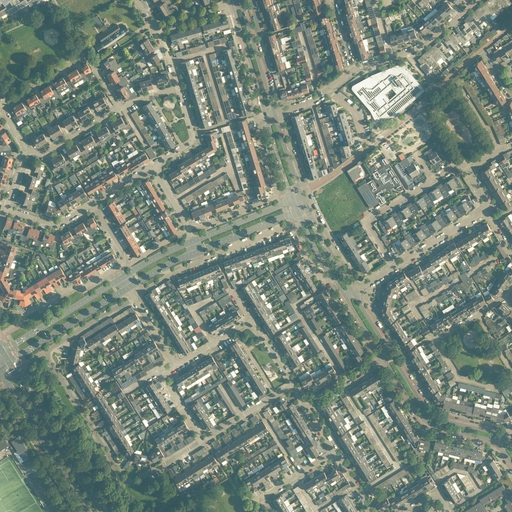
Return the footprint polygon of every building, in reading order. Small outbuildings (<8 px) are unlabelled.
[(13,0),(0,0),(3,3),(4,5),(10,2),(13,7),(7,10),(9,12),(10,14),(10,15),(19,9),(13,0)] [(0,0),(0,17),(6,13),(8,12),(9,12),(7,10),(6,8),(6,7),(0,10),(0,4),(3,3),(0,0)] [(13,0),(19,9),(28,4),(28,3),(27,1),(26,0),(23,0),(20,2),(18,0),(13,0)] [(160,9),(161,11),(168,7),(167,4),(170,2),(169,0),(161,0),(163,3),(157,7),(159,10),(160,9)] [(348,0),(341,2),(342,8),(356,4),(355,0),(348,0)] [(447,0),(445,0),(441,4),(442,6),(449,14),(454,10),(447,2),(448,1),(447,0)] [(492,0),(494,3),(492,4),(500,14),(502,12),(499,8),(502,6),(496,0),(492,0)] [(311,4),(312,10),(322,6),(321,1),(311,4)] [(485,2),(483,4),(495,18),(500,14),(492,4),(490,6),(486,2),(485,2)] [(76,3),(68,8),(70,12),(78,7),(76,3)] [(274,5),(263,8),(265,13),(275,10),(279,9),(277,4),(274,5)] [(356,4),(342,8),(344,14),(354,11),(357,10),(357,8),(356,4)] [(481,5),(481,6),(485,11),(482,13),(490,22),(493,20),(495,18),(483,4),(481,5)] [(161,11),(164,16),(170,12),(171,14),(177,12),(176,8),(172,9),(170,5),(168,7),(161,11)] [(322,6),(312,10),(314,15),(324,12),(322,6)] [(442,6),(438,10),(444,18),(449,14),(442,6)] [(78,7),(70,12),(73,17),(81,12),(78,7)] [(265,13),(267,19),(281,15),(279,9),(265,13)] [(438,10),(433,14),(439,22),(444,18),(438,10)] [(475,11),(474,12),(483,23),(483,22),(484,24),(485,26),(488,24),(490,22),(482,13),(480,15),(476,10),(475,11)] [(344,14),(346,20),(356,17),(354,11),(344,14)] [(81,12),(73,17),(76,21),(84,16),(81,12)] [(472,14),(471,14),(475,19),(473,21),(480,30),(482,32),(484,30),(482,28),(483,28),(482,26),(484,24),(483,22),(483,23),(474,12),(472,14)] [(433,14),(428,18),(434,26),(439,22),(433,14)] [(96,15),(91,19),(96,28),(102,24),(96,15)] [(267,19),(269,25),(279,22),(282,21),(281,15),(267,19)] [(317,18),(314,19),(316,26),(322,24),(329,22),(329,21),(328,16),(318,19),(318,18),(317,18)] [(346,20),(348,25),(358,22),(356,17),(346,20)] [(223,19),(220,20),(223,31),(230,29),(229,26),(228,26),(225,18),(222,18),(223,19)] [(423,18),(421,19),(430,30),(434,26),(428,18),(425,21),(423,18)] [(466,19),(464,20),(465,22),(473,31),(476,34),(477,36),(481,33),(479,31),(480,30),(473,21),(470,23),(468,20),(466,18),(466,19)] [(425,34),(430,30),(421,19),(420,19),(414,24),(415,25),(420,35),(423,33),(425,34)] [(217,20),(214,21),(216,30),(219,29),(220,32),(223,31),(220,20),(217,21),(217,20)] [(211,23),(208,24),(211,34),(214,34),(213,31),(216,30),(214,21),(211,22),(211,23)] [(329,22),(322,24),(323,29),(333,26),(332,21),(329,21),(329,22)] [(279,22),(269,25),(270,31),(280,28),(279,22)] [(348,25),(349,31),(359,28),(358,22),(348,25)] [(462,32),(468,40),(473,36),(471,33),(473,31),(465,22),(463,24),(465,27),(463,29),(467,33),(464,35),(462,32)] [(205,24),(202,25),(203,29),(204,32),(203,33),(204,38),(209,37),(209,35),(211,34),(208,24),(205,24)] [(117,25),(108,30),(112,36),(113,35),(117,41),(130,32),(126,25),(120,29),(118,26),(117,25)] [(196,27),(194,28),(197,39),(200,38),(199,35),(202,34),(199,25),(196,26),(196,27)] [(407,27),(407,28),(408,31),(411,40),(417,38),(417,37),(420,35),(415,25),(407,27)] [(323,29),(325,34),(335,31),(333,26),(323,29)] [(359,28),(349,31),(351,37),(361,34),(364,33),(362,27),(359,28)] [(191,28),(188,29),(191,41),(191,40),(190,38),(193,37),(194,40),(197,39),(194,28),(191,29),(191,28)] [(185,30),(182,31),(184,39),(187,39),(188,41),(191,41),(188,29),(187,29),(188,30),(185,30)] [(112,36),(108,30),(99,37),(102,41),(95,45),(100,52),(117,41),(113,35),(112,36)] [(179,32),(176,33),(179,44),(182,43),(181,40),(184,39),(182,31),(179,32)] [(325,34),(322,35),(324,40),(326,39),(336,36),(335,31),(325,34)] [(408,31),(402,32),(405,42),(411,40),(408,31)] [(402,32),(396,34),(399,44),(405,42),(402,32)] [(454,32),(451,34),(458,43),(461,41),(463,44),(468,40),(462,32),(459,34),(458,33),(456,35),(454,32)] [(173,33),(170,34),(172,43),(171,43),(172,45),(173,46),(176,45),(179,44),(176,33),(173,34),(173,33)] [(277,33),(267,36),(268,42),(278,39),(277,33)] [(351,37),(353,43),(363,40),(361,34),(351,37)] [(399,44),(396,34),(390,36),(393,46),(399,44)] [(451,39),(448,41),(456,50),(459,48),(456,45),(458,43),(451,34),(449,36),(451,39)] [(326,39),(328,45),(338,42),(336,36),(326,39)] [(141,45),(143,48),(150,44),(147,38),(142,41),(141,39),(136,42),(138,47),(141,45)] [(268,42),(266,43),(268,48),(281,44),(282,44),(281,38),(278,39),(268,42)] [(442,38),(440,41),(449,51),(451,49),(454,52),(456,50),(448,41),(446,43),(442,38)] [(353,43),(354,49),(367,45),(368,44),(366,39),(363,40),(353,43)] [(438,42),(437,43),(441,47),(439,49),(447,58),(449,56),(452,54),(451,54),(449,51),(440,41),(438,42)] [(505,46),(503,48),(509,57),(508,55),(511,52),(511,50),(507,43),(504,45),(505,46)] [(143,48),(140,50),(142,53),(145,57),(150,54),(149,52),(153,49),(150,44),(143,48)] [(268,48),(269,54),(280,51),(283,50),(281,44),(268,48)] [(367,45),(354,49),(356,54),(358,53),(369,50),(368,50),(369,50),(367,45)] [(329,49),(331,55),(341,52),(339,46),(329,49)] [(433,46),(430,49),(439,59),(441,57),(444,60),(447,58),(439,49),(437,51),(433,46)] [(221,54),(222,57),(232,54),(232,51),(231,48),(223,50),(224,54),(221,54)] [(497,49),(504,60),(509,57),(503,48),(498,51),(497,49)] [(428,50),(425,52),(437,66),(440,64),(437,61),(439,59),(430,49),(428,50)] [(504,60),(497,49),(494,51),(495,53),(493,54),(497,62),(502,59),(503,60),(504,60)] [(370,54),(369,50),(358,53),(360,59),(373,56),(372,53),(370,54)] [(269,54),(271,60),(281,57),(280,51),(269,54)] [(422,56),(421,57),(430,67),(432,65),(435,69),(437,66),(425,52),(422,55),(422,56)] [(145,57),(141,59),(144,64),(147,62),(148,61),(150,60),(152,63),(155,61),(160,59),(156,53),(152,56),(150,54),(145,57)] [(222,60),(221,60),(222,63),(226,62),(235,60),(234,57),(233,57),(232,54),(222,57),(222,59),(222,60)] [(281,57),(271,60),(273,65),(273,66),(275,65),(285,62),(287,61),(285,56),(281,57)] [(307,62),(305,56),(296,59),(298,64),(302,63),(307,62)] [(421,57),(417,59),(421,64),(420,66),(427,75),(429,73),(430,72),(429,71),(431,69),(430,67),(421,57)] [(110,65),(112,67),(118,64),(114,59),(109,62),(108,59),(100,64),(104,69),(110,65)] [(194,65),(193,63),(194,63),(193,59),(180,63),(181,66),(182,66),(183,69),(194,65)] [(224,66),(225,69),(236,66),(235,63),(236,63),(235,60),(226,62),(227,65),(224,66)] [(476,70),(484,65),(481,60),(477,63),(475,60),(469,66),(473,72),(476,70)] [(344,61),(334,65),(331,65),(333,71),(343,68),(341,62),(344,62),(344,61)] [(285,62),(275,65),(276,66),(277,71),(282,69),(287,68),(285,62)] [(85,73),(83,74),(84,76),(86,80),(92,77),(91,75),(94,73),(92,69),(91,70),(86,63),(81,66),(85,73)] [(107,75),(110,79),(117,75),(116,73),(119,71),(117,69),(120,68),(118,64),(112,67),(114,71),(107,75)] [(373,79),(372,79),(370,79),(354,86),(353,88),(353,89),(355,91),(363,100),(365,100),(366,100),(370,105),(370,108),(376,119),(379,121),(379,120),(387,118),(393,116),(395,114),(395,113),(411,99),(412,99),(414,99),(423,91),(423,88),(411,74),(408,73),(404,68),(404,66),(403,65),(400,64),(398,65),(383,71),(377,73),(376,76),(373,79)] [(183,72),(184,75),(193,72),(192,69),(195,68),(194,65),(183,69),(184,72),(183,72)] [(476,70),(473,72),(476,77),(479,75),(487,71),(487,70),(484,65),(476,70)] [(229,71),(230,74),(238,71),(238,68),(237,68),(236,66),(225,69),(226,72),(229,71)] [(76,69),(72,71),(78,82),(80,84),(86,80),(84,76),(83,74),(81,76),(76,69)] [(166,70),(160,72),(162,75),(162,76),(164,84),(170,83),(168,76),(167,74),(166,70)] [(71,81),(69,82),(73,88),(75,87),(74,84),(78,82),(72,71),(67,74),(71,81)] [(228,78),(229,81),(239,77),(239,75),(239,74),(238,71),(230,74),(231,77),(228,78)] [(479,75),(482,80),(490,76),(487,71),(479,75)] [(186,78),(187,80),(197,77),(197,74),(194,75),(193,72),(184,75),(185,78),(186,78)] [(155,74),(152,75),(154,81),(157,81),(159,86),(164,84),(162,75),(156,77),(155,74)] [(119,80),(121,83),(127,79),(125,76),(122,77),(121,75),(118,77),(117,75),(110,79),(111,82),(111,83),(112,83),(112,84),(119,80)] [(150,79),(145,80),(147,89),(153,88),(151,82),(154,81),(152,75),(150,76),(150,79)] [(458,75),(453,79),(455,83),(459,88),(461,86),(458,81),(461,80),(458,75)] [(482,80),(486,85),(493,81),(490,76),(482,80)] [(63,77),(58,80),(65,90),(69,88),(70,90),(73,88),(69,82),(67,84),(63,77)] [(187,84),(188,87),(196,84),(195,81),(198,80),(197,77),(187,80),(187,83),(187,84)] [(229,83),(232,83),(233,86),(242,83),(241,80),(240,80),(239,77),(229,81),(229,83)] [(138,79),(136,80),(136,82),(137,86),(140,86),(142,91),(147,89),(145,80),(144,78),(139,80),(138,79)] [(123,86),(116,90),(119,95),(126,90),(129,88),(128,86),(127,84),(129,83),(127,79),(121,83),(123,86)] [(58,89),(56,91),(59,97),(62,95),(60,93),(65,90),(58,80),(56,81),(55,82),(54,83),(58,89)] [(301,85),(303,93),(314,90),(311,81),(307,82),(306,81),(300,83),(301,85)] [(486,85),(489,91),(496,86),(493,81),(486,85)] [(468,82),(464,85),(465,87),(467,90),(473,86),(471,84),(470,84),(468,82)] [(188,89),(189,92),(198,90),(197,87),(200,86),(199,83),(196,84),(188,87),(189,89),(188,89)] [(234,88),(235,91),(244,89),(243,86),(242,86),(241,83),(242,83),(233,86),(230,86),(231,89),(234,88)] [(290,85),(291,88),(294,98),(299,97),(296,87),(295,83),(290,85)] [(49,85),(45,88),(49,96),(51,94),(53,97),(55,96),(56,98),(59,97),(56,91),(53,92),(49,85)] [(303,93),(301,85),(296,87),(299,97),(304,95),(303,93)] [(489,91),(492,96),(500,90),(499,91),(496,86),(489,91)] [(44,98),(42,99),(45,105),(48,103),(47,101),(51,98),(49,96),(45,88),(42,90),(42,89),(41,90),(40,91),(44,98)] [(126,90),(119,95),(120,97),(121,98),(122,99),(129,95),(131,98),(136,95),(134,91),(132,93),(129,88),(126,90)] [(279,89),(282,99),(288,98),(286,90),(285,88),(279,89)] [(294,98),(291,88),(286,90),(288,98),(289,100),(294,98)] [(191,95),(192,98),(203,95),(201,89),(198,90),(189,92),(190,96),(191,95)] [(233,95),(234,98),(245,95),(244,92),(245,92),(244,89),(235,91),(236,95),(233,95)] [(492,96),(495,101),(503,96),(500,90),(492,96)] [(102,97),(97,100),(102,108),(107,105),(104,100),(107,98),(103,93),(101,94),(102,97)] [(35,94),(31,96),(35,104),(37,107),(41,104),(43,107),(45,105),(42,99),(40,100),(35,94)] [(192,101),(193,104),(201,101),(201,98),(203,98),(203,95),(192,98),(193,101),(192,101)] [(236,104),(238,103),(247,100),(246,97),(246,98),(245,95),(234,98),(236,104)] [(30,106),(28,107),(32,113),(34,112),(33,109),(35,108),(33,105),(35,104),(31,96),(29,98),(28,98),(27,98),(28,98),(26,99),(30,106)] [(503,96),(495,101),(498,106),(507,101),(503,96)] [(327,105),(324,106),(326,111),(329,111),(337,108),(335,103),(333,104),(331,99),(329,97),(326,100),(327,105)] [(91,100),(88,102),(92,107),(94,106),(97,111),(102,108),(97,100),(92,103),(91,100)] [(236,107),(237,110),(248,107),(247,104),(248,104),(247,100),(238,103),(239,106),(236,107)] [(142,111),(144,113),(153,107),(152,105),(152,104),(151,101),(143,106),(145,109),(142,111)] [(194,107),(195,110),(206,106),(205,104),(202,105),(201,101),(193,104),(194,107)] [(22,102),(17,105),(22,112),(23,115),(24,115),(26,114),(28,113),(29,115),(32,113),(28,107),(26,109),(23,104),(22,102)] [(86,103),(81,106),(82,109),(87,117),(92,114),(89,109),(92,107),(88,102),(86,103)] [(14,107),(13,108),(17,114),(13,117),(15,120),(16,123),(21,120),(19,118),(21,116),(24,115),(23,115),(22,112),(17,105),(15,106),(14,107)] [(76,109),(73,111),(77,116),(79,115),(82,120),(87,117),(82,109),(81,106),(76,109)] [(195,113),(196,116),(205,113),(204,110),(207,109),(206,106),(195,110),(196,112),(195,113)] [(148,114),(149,117),(157,112),(155,109),(155,110),(153,107),(144,113),(145,116),(148,114)] [(248,107),(237,110),(238,113),(241,112),(242,115),(251,112),(250,109),(249,109),(248,107)] [(71,113),(66,115),(67,118),(72,126),(77,123),(74,118),(77,116),(73,111),(71,113)] [(148,121),(150,123),(160,118),(158,115),(159,115),(157,112),(149,117),(151,120),(148,121)] [(198,119),(199,121),(210,118),(208,112),(205,113),(196,116),(197,119),(198,119)] [(333,120),(346,117),(344,112),(338,113),(332,115),(334,120),(333,120)] [(121,117),(116,120),(120,128),(122,130),(125,128),(126,130),(131,127),(129,125),(126,120),(124,122),(121,117)] [(335,126),(336,125),(347,122),(346,117),(333,120),(335,126)] [(61,119),(59,120),(62,125),(64,124),(67,129),(72,126),(67,118),(62,121),(61,119)] [(154,125),(156,127),(164,122),(162,120),(161,120),(160,118),(150,123),(152,126),(154,125)] [(210,118),(199,121),(200,124),(199,124),(200,128),(209,125),(208,122),(210,121),(210,118)] [(236,126),(237,128),(247,125),(247,122),(246,119),(237,122),(238,125),(236,126)] [(293,122),(295,127),(303,125),(306,124),(304,119),(301,120),(293,122)] [(57,124),(52,127),(57,135),(62,132),(59,127),(62,125),(59,120),(56,122),(57,124)] [(114,128),(111,129),(114,134),(119,132),(117,129),(120,128),(116,120),(111,123),(114,128)] [(155,131),(156,134),(166,128),(164,126),(165,125),(164,122),(156,127),(157,130),(155,131)] [(336,125),(338,130),(349,127),(347,122),(336,125)] [(303,125),(295,127),(296,132),(304,130),(304,127),(306,126),(306,124),(303,125)] [(240,130),(241,133),(250,131),(249,128),(248,128),(247,125),(237,128),(237,131),(240,130)] [(106,126),(101,129),(108,140),(111,138),(110,137),(112,136),(114,139),(116,138),(114,134),(111,129),(109,131),(106,126)] [(46,128),(44,129),(47,134),(49,133),(52,138),(57,135),(52,127),(48,130),(46,128)] [(160,135),(162,138),(169,133),(170,133),(168,130),(167,131),(166,128),(156,134),(158,136),(160,135)] [(42,133),(38,136),(42,144),(47,141),(44,136),(47,134),(44,129),(41,131),(42,133)] [(101,129),(96,132),(99,137),(96,138),(100,144),(104,141),(104,142),(105,142),(108,140),(101,129)] [(210,130),(205,132),(206,134),(207,137),(206,137),(207,140),(214,138),(215,138),(215,135),(217,134),(217,131),(211,133),(210,130)] [(239,137),(240,140),(251,137),(250,134),(251,134),(250,131),(241,133),(242,136),(239,137)] [(342,135),(339,136),(341,141),(344,140),(352,137),(350,132),(342,135)] [(160,142),(162,145),(171,139),(170,136),(171,136),(169,133),(162,138),(161,138),(163,141),(160,142)] [(306,135),(298,137),(299,143),(308,140),(311,139),(310,134),(306,135)] [(91,135),(86,138),(91,146),(94,144),(95,146),(100,144),(96,138),(94,140),(91,135)] [(0,146),(0,150),(9,150),(6,144),(11,141),(10,139),(10,138),(9,138),(8,136),(0,141),(0,146),(0,147),(0,146)] [(42,144),(38,136),(33,139),(31,137),(29,138),(32,144),(34,142),(37,147),(42,144)] [(251,137),(240,140),(241,143),(242,146),(245,145),(253,142),(253,139),(252,140),(251,137)] [(341,141),(342,146),(348,144),(354,143),(353,142),(354,141),(354,139),(353,139),(352,137),(344,140),(341,141)] [(84,146),(81,147),(85,153),(89,150),(88,148),(91,146),(86,138),(81,141),(84,146)] [(208,143),(209,146),(217,149),(214,138),(207,140),(207,143),(208,143)] [(171,139),(162,145),(163,147),(166,146),(168,149),(175,144),(174,141),(173,141),(171,139)] [(243,149),(243,152),(254,148),(254,146),(254,145),(253,142),(245,145),(245,148),(243,149)] [(76,144),(71,147),(76,155),(77,157),(80,155),(82,154),(84,158),(87,156),(85,153),(81,147),(79,149),(76,144)] [(301,148),(303,153),(311,151),(310,148),(311,147),(311,145),(309,145),(301,148)] [(427,154),(430,159),(438,154),(435,150),(438,148),(436,145),(428,150),(430,153),(427,154)] [(206,147),(203,149),(208,157),(207,155),(217,149),(209,146),(206,148),(206,147)] [(69,155),(66,156),(70,162),(74,159),(73,157),(76,155),(71,147),(66,150),(69,155)] [(247,154),(248,157),(257,154),(256,151),(255,151),(254,148),(243,152),(244,155),(247,154)] [(201,151),(199,153),(204,162),(207,161),(205,158),(208,157),(203,149),(201,150),(201,151)] [(349,149),(341,152),(340,152),(341,155),(342,155),(343,157),(342,157),(342,158),(343,162),(348,158),(348,156),(351,155),(349,149)] [(0,154),(1,155),(0,158),(0,159),(11,163),(13,158),(7,156),(9,150),(0,150),(0,154)] [(303,153),(304,158),(312,156),(315,155),(313,150),(311,151),(303,153)] [(138,152),(134,155),(135,157),(139,165),(144,162),(139,154),(138,152)] [(144,152),(139,154),(144,162),(149,159),(144,152)] [(61,153),(56,156),(63,167),(66,165),(65,164),(70,162),(66,156),(64,158),(61,153)] [(196,153),(193,155),(198,163),(200,161),(202,164),(204,162),(199,153),(196,154),(196,153)] [(246,161),(247,163),(258,160),(257,157),(258,157),(257,154),(248,157),(249,160),(246,161)] [(438,154),(430,159),(434,164),(436,163),(438,165),(445,161),(443,157),(441,159),(438,154)] [(134,155),(129,158),(130,160),(135,168),(139,165),(135,157),(134,155)] [(191,158),(188,159),(194,169),(197,167),(195,165),(198,163),(193,155),(190,157),(191,158)] [(56,156),(51,159),(54,164),(51,165),(55,171),(57,169),(58,171),(63,167),(56,156)] [(373,179),(367,183),(379,202),(380,205),(381,206),(382,206),(381,205),(386,201),(382,194),(395,186),(397,189),(401,186),(403,189),(405,188),(385,157),(380,160),(384,168),(379,171),(375,165),(371,167),(369,164),(367,165),(369,168),(380,185),(377,187),(373,179)] [(407,157),(399,162),(402,166),(404,169),(407,174),(417,168),(416,166),(414,163),(411,164),(409,161),(407,157)] [(500,157),(497,159),(501,165),(503,168),(506,166),(504,163),(500,157)] [(0,167),(1,168),(2,166),(9,168),(10,167),(11,166),(10,166),(11,163),(0,159),(0,167)] [(185,160),(183,161),(187,169),(190,168),(192,170),(194,169),(188,159),(186,160),(185,160)] [(491,170),(492,169),(496,167),(494,164),(497,162),(495,159),(491,162),(491,163),(484,167),(485,170),(483,171),(481,173),(482,174),(489,185),(499,179),(497,176),(496,177),(491,170)] [(130,160),(126,163),(129,169),(130,171),(135,168),(130,160)] [(251,165),(252,168),(260,166),(260,163),(259,163),(258,160),(247,163),(248,166),(251,165)] [(359,163),(347,170),(355,184),(357,183),(355,180),(361,176),(358,173),(362,171),(358,165),(360,164),(361,164),(361,163),(363,162),(361,160),(357,162),(358,162),(359,163)] [(125,161),(120,164),(125,172),(129,169),(126,163),(125,161)] [(178,165),(179,168),(184,175),(186,173),(185,171),(187,169),(183,161),(180,163),(180,164),(178,165)] [(125,172),(120,164),(119,162),(114,165),(120,175),(125,172)] [(35,170),(35,173),(41,175),(42,170),(40,169),(41,166),(32,163),(30,169),(35,170)] [(250,172),(251,175),(261,172),(261,169),(260,166),(252,168),(252,171),(250,172)] [(307,168),(309,174),(317,171),(316,169),(318,168),(317,166),(315,166),(307,168)] [(506,166),(503,168),(506,173),(509,178),(511,176),(511,175),(509,171),(506,166)] [(176,169),(174,170),(178,178),(181,177),(183,179),(185,178),(184,175),(179,168),(177,169),(176,169)] [(407,174),(406,175),(408,179),(410,178),(412,182),(419,177),(417,174),(420,173),(418,170),(417,168),(407,174)] [(106,169),(101,172),(107,182),(112,179),(107,172),(106,169)] [(112,169),(107,172),(112,179),(117,176),(112,169)] [(100,170),(96,173),(97,175),(103,185),(107,182),(101,172),(100,170)] [(178,178),(174,170),(171,172),(171,173),(169,174),(175,184),(177,182),(176,180),(178,178)] [(317,171),(309,174),(310,179),(318,177),(319,177),(323,175),(321,170),(317,171)] [(254,177),(255,180),(264,177),(263,174),(262,175),(261,172),(251,175),(251,178),(254,177)] [(28,174),(26,179),(35,182),(36,179),(39,180),(41,175),(35,173),(34,176),(28,174)] [(91,176),(94,180),(98,188),(103,185),(97,175),(96,173),(91,176)] [(74,174),(69,177),(72,182),(77,179),(74,174)] [(404,176),(400,178),(408,190),(415,186),(412,182),(410,183),(409,184),(404,175),(404,176)] [(253,184),(254,187),(262,184),(262,185),(265,184),(264,181),(265,181),(264,177),(255,180),(256,183),(253,184)] [(453,178),(448,181),(453,188),(457,185),(459,188),(462,186),(458,178),(455,180),(453,178)] [(30,187),(29,190),(35,192),(37,187),(34,186),(35,182),(26,179),(24,185),(30,187)] [(493,192),(496,197),(506,191),(505,189),(503,189),(499,182),(500,181),(499,179),(489,185),(492,190),(493,190),(494,192),(493,192)] [(94,180),(89,183),(94,191),(98,188),(94,180)] [(140,184),(143,189),(151,185),(148,180),(140,184)] [(445,186),(442,188),(447,196),(450,194),(448,191),(453,188),(448,181),(443,184),(445,186)] [(370,207),(379,202),(367,183),(366,182),(358,187),(370,207)] [(94,191),(89,183),(84,186),(89,193),(94,191)] [(75,187),(77,190),(82,198),(87,195),(82,187),(80,184),(75,187)] [(255,190),(256,193),(264,190),(264,187),(263,187),(262,185),(262,184),(254,187),(251,187),(252,190),(255,190)] [(143,189),(146,194),(154,189),(151,185),(143,189)] [(185,190),(183,185),(175,190),(178,194),(185,190)] [(438,187),(433,190),(438,198),(442,195),(444,197),(447,196),(442,188),(440,190),(438,187)] [(146,194),(149,198),(156,194),(154,189),(146,194)] [(23,191),(21,196),(30,199),(31,196),(33,196),(34,195),(35,192),(29,190),(28,192),(23,191)] [(77,190),(72,193),(77,201),(82,198),(77,190)] [(254,196),(255,199),(252,200),(253,204),(262,200),(261,198),(266,196),(265,193),(264,190),(256,193),(257,196),(254,196)] [(430,196),(427,198),(432,205),(435,203),(433,201),(438,198),(433,190),(428,193),(430,196)] [(234,195),(231,196),(234,205),(237,203),(240,202),(240,203),(238,198),(236,193),(236,191),(233,192),(234,195)] [(506,191),(496,197),(500,202),(501,204),(504,209),(508,207),(509,208),(511,206),(511,201),(511,202),(506,195),(508,194),(506,191)] [(72,193),(67,196),(72,204),(77,201),(72,193)] [(149,198),(152,203),(159,198),(156,194),(149,198)] [(193,199),(190,194),(181,200),(184,204),(193,199)] [(227,195),(224,196),(228,206),(231,205),(231,206),(234,205),(231,196),(228,197),(227,195)] [(30,199),(21,196),(19,202),(24,203),(23,206),(29,208),(31,203),(28,202),(30,199)] [(67,196),(62,199),(67,207),(72,204),(67,196)] [(223,199),(220,201),(223,209),(226,208),(226,207),(228,206),(224,196),(221,197),(223,199)] [(467,200),(462,203),(467,211),(472,208),(470,205),(473,203),(468,196),(465,198),(467,200)] [(423,197),(418,200),(422,207),(427,204),(428,207),(429,207),(431,205),(432,205),(427,198),(424,199),(423,197)] [(152,203),(154,207),(162,203),(159,198),(152,203)] [(216,199),(213,200),(217,211),(220,210),(223,209),(220,201),(219,198),(216,199)] [(59,205),(56,207),(57,213),(62,210),(67,207),(62,199),(57,202),(59,205)] [(106,205),(109,210),(117,205),(114,200),(106,205)] [(211,204),(208,205),(212,214),(215,213),(215,212),(217,211),(213,200),(210,201),(211,204)] [(414,205),(412,207),(416,215),(419,213),(418,210),(422,207),(418,200),(413,203),(414,205)] [(162,203),(154,207),(157,212),(165,208),(162,203)] [(456,204),(453,205),(458,213),(460,211),(462,214),(467,211),(462,203),(458,206),(456,204)] [(57,213),(56,207),(48,204),(45,213),(51,215),(52,212),(57,213)] [(119,210),(122,208),(119,204),(117,205),(109,210),(112,214),(119,210)] [(204,204),(202,205),(206,215),(208,214),(209,215),(212,214),(208,205),(205,206),(204,204)] [(200,209),(197,210),(200,218),(203,217),(203,216),(206,215),(202,205),(199,206),(200,209)] [(450,207),(445,210),(447,213),(452,220),(454,219),(457,217),(455,215),(458,213),(453,205),(450,207)] [(407,206),(402,209),(407,217),(412,214),(413,217),(416,215),(412,207),(409,209),(407,206)] [(200,218),(197,210),(194,211),(193,208),(190,209),(194,220),(197,219),(197,220),(200,218)] [(399,215),(396,217),(401,224),(404,222),(403,220),(407,217),(402,209),(397,212),(399,215)] [(112,214),(115,219),(122,214),(119,210),(112,214)] [(157,216),(160,221),(168,216),(165,212),(157,216)] [(441,213),(438,215),(442,222),(445,221),(447,223),(452,220),(447,213),(442,216),(441,213)] [(122,214),(115,219),(117,224),(125,219),(122,214)] [(506,218),(499,222),(502,227),(505,226),(511,221),(511,220),(511,215),(511,214),(508,215),(506,217),(505,217),(506,218)] [(436,219),(432,222),(436,230),(441,227),(440,224),(442,222),(438,215),(435,217),(436,219)] [(91,226),(89,228),(93,233),(97,231),(95,227),(98,225),(97,223),(96,224),(92,216),(87,219),(91,226)] [(160,221),(157,223),(160,227),(163,226),(171,221),(168,216),(160,221)] [(392,216),(387,219),(392,226),(396,224),(398,226),(401,224),(396,217),(394,218),(392,216)] [(8,233),(10,227),(12,219),(7,217),(3,229),(6,230),(7,226),(9,227),(8,233)] [(392,226),(387,219),(382,222),(384,225),(381,226),(386,234),(389,232),(387,229),(392,226)] [(10,227),(8,233),(11,234),(12,232),(14,232),(16,233),(17,230),(20,222),(17,221),(17,220),(16,220),(15,220),(12,227),(10,227)] [(163,226),(166,230),(174,226),(171,221),(163,226)] [(17,230),(16,233),(19,234),(21,235),(19,239),(22,240),(24,234),(22,233),(23,229),(25,223),(20,222),(17,230)] [(83,222),(78,225),(83,232),(85,231),(87,234),(89,233),(90,235),(93,233),(89,228),(87,229),(83,222)] [(426,223),(423,225),(427,232),(430,230),(431,233),(436,230),(432,222),(427,225),(426,223)] [(117,228),(120,233),(128,228),(125,223),(117,228)] [(480,224),(486,234),(491,230),(487,223),(482,226),(480,224)] [(480,228),(477,230),(481,237),(483,240),(488,236),(486,234),(480,224),(478,225),(480,228)] [(78,235),(75,236),(79,242),(82,240),(80,238),(82,237),(80,234),(83,232),(78,225),(76,226),(74,227),(75,227),(73,228),(78,235)] [(421,229),(416,232),(421,239),(426,236),(425,234),(427,232),(423,225),(419,226),(421,229)] [(128,228),(120,233),(123,237),(131,233),(134,231),(131,226),(128,228)] [(174,226),(166,230),(169,235),(176,230),(174,226)] [(29,236),(32,237),(35,229),(32,228),(32,227),(31,227),(29,227),(27,235),(24,234),(22,240),(25,241),(26,239),(28,239),(29,236)] [(69,230),(64,233),(69,241),(71,239),(73,242),(75,241),(76,243),(79,242),(75,236),(73,237),(69,230)] [(477,230),(472,233),(472,234),(476,240),(477,242),(482,239),(481,237),(477,230)] [(408,231),(406,232),(407,234),(412,242),(415,240),(416,242),(421,239),(416,232),(412,235),(410,232),(410,233),(408,231)] [(44,241),(47,242),(50,234),(47,233),(47,232),(46,232),(45,232),(42,240),(40,239),(37,245),(40,246),(41,244),(43,244),(44,241)] [(339,236),(342,241),(349,237),(346,232),(339,236)] [(69,241),(64,233),(62,235),(62,234),(61,235),(60,236),(64,243),(62,244),(65,250),(68,248),(67,246),(71,244),(69,241)] [(123,237),(126,242),(134,237),(131,233),(123,237)] [(406,239),(401,241),(406,249),(411,246),(409,243),(412,242),(407,234),(404,236),(406,239)] [(476,240),(472,234),(467,237),(471,244),(476,240)] [(349,237),(342,241),(345,246),(352,241),(355,240),(352,235),(349,237)] [(288,236),(283,237),(287,249),(292,247),(292,246),(291,244),(294,243),(292,239),(290,240),(288,236)] [(463,239),(462,240),(466,247),(468,249),(469,251),(474,248),(473,246),(471,244),(467,237),(466,236),(463,238),(463,239)] [(126,242),(129,246),(136,242),(134,237),(126,242)] [(283,237),(278,239),(279,241),(283,253),(288,251),(287,249),(283,237)] [(466,247),(461,239),(458,241),(458,242),(457,243),(461,250),(466,247)] [(7,246),(6,249),(15,252),(17,246),(2,241),(1,245),(6,247),(6,246),(7,246)] [(279,242),(274,243),(278,255),(279,258),(285,256),(283,253),(279,241),(279,242)] [(345,246),(348,250),(354,246),(352,241),(345,246)] [(406,249),(401,241),(397,244),(395,242),(392,244),(397,251),(399,249),(401,252),(406,249)] [(129,246),(132,251),(139,246),(136,242),(129,246)] [(454,242),(449,246),(455,256),(460,252),(459,249),(454,242)] [(274,243),(269,245),(273,256),(278,255),(274,243)] [(354,246),(348,250),(350,255),(357,251),(360,249),(357,244),(354,246)] [(139,246),(132,251),(135,256),(142,251),(143,252),(146,250),(142,245),(139,246)] [(269,245),(264,247),(268,258),(273,256),(269,245)] [(109,249),(105,251),(111,261),(114,259),(115,258),(113,255),(115,254),(116,255),(116,254),(111,246),(111,247),(109,249)] [(444,248),(449,256),(450,259),(455,256),(449,246),(444,249),(444,248)] [(264,247),(259,249),(263,260),(268,258),(264,247)] [(0,248),(0,252),(14,257),(15,252),(6,249),(6,251),(4,251),(5,250),(0,248)] [(439,251),(444,259),(449,256),(444,248),(440,250),(441,251),(439,252),(439,251)] [(259,249),(254,251),(258,262),(261,261),(262,262),(263,262),(263,260),(259,249)] [(104,251),(100,254),(101,257),(106,264),(111,261),(105,251),(104,251)] [(254,251),(249,253),(252,261),(253,264),(258,262),(254,251)] [(350,255),(353,259),(360,255),(357,251),(350,255)] [(436,255),(434,256),(439,263),(444,259),(439,251),(435,254),(436,255)] [(4,256),(3,259),(12,262),(14,257),(0,252),(0,255),(3,257),(3,256),(4,256)] [(249,253),(243,255),(247,263),(252,261),(249,253)] [(478,254),(473,257),(474,259),(477,264),(480,263),(479,262),(482,260),(480,257),(478,254)] [(243,255),(238,256),(243,268),(248,266),(247,263),(243,255)] [(353,259),(356,264),(364,259),(363,260),(360,255),(353,259)] [(431,258),(429,259),(431,261),(435,268),(440,265),(439,263),(434,256),(434,255),(433,255),(431,256),(430,257),(431,258)] [(238,256),(233,258),(237,269),(243,268),(238,256)] [(101,257),(97,259),(101,267),(106,264),(101,257)] [(237,269),(233,258),(228,260),(232,271),(237,269)] [(0,260),(0,263),(10,267),(12,262),(3,259),(2,262),(1,261),(1,260),(0,260)] [(97,259),(92,262),(97,270),(101,267),(97,259)] [(358,263),(360,268),(367,264),(364,259),(356,264),(358,263)] [(226,273),(232,271),(228,260),(223,262),(226,270),(225,270),(226,273)] [(289,267),(292,272),(302,265),(299,260),(289,267)] [(429,262),(426,265),(430,272),(435,268),(431,261),(429,262)] [(463,261),(460,263),(463,267),(463,268),(465,271),(467,269),(468,270),(471,269),(470,268),(467,263),(465,265),(463,261)] [(92,262),(88,265),(92,272),(97,270),(92,262)] [(0,263),(0,266),(0,267),(0,269),(7,272),(8,273),(12,274),(14,268),(10,267),(0,263)] [(218,264),(213,266),(217,276),(223,274),(222,271),(221,272),(218,264)] [(367,264),(360,268),(363,273),(370,268),(367,264)] [(422,264),(420,266),(425,275),(430,272),(426,265),(424,266),(423,265),(422,264)] [(24,274),(27,268),(19,265),(17,271),(24,274)] [(88,265),(83,268),(88,275),(92,272),(88,265)] [(302,265),(292,272),(295,276),(305,270),(302,265)] [(414,265),(412,266),(414,268),(418,275),(420,278),(425,275),(420,266),(419,265),(416,267),(414,265)] [(60,266),(55,269),(60,277),(62,276),(63,277),(62,277),(65,282),(68,280),(60,266)] [(213,266),(208,268),(212,279),(217,277),(217,276),(213,266)] [(418,275),(412,266),(414,268),(409,272),(413,279),(415,281),(420,278),(418,275)] [(77,269),(83,278),(88,275),(83,268),(78,271),(77,269)] [(208,268),(203,270),(207,281),(212,279),(208,268)] [(55,269),(50,272),(59,286),(62,284),(59,279),(58,280),(57,279),(60,277),(55,269)] [(77,269),(73,272),(77,279),(82,276),(83,278),(77,269)] [(502,271),(504,273),(503,274),(502,275),(509,280),(511,275),(510,274),(510,273),(505,269),(504,269),(502,271)] [(203,270),(198,272),(201,280),(202,283),(205,282),(206,284),(208,283),(207,281),(203,270)] [(305,270),(295,276),(298,281),(308,274),(305,270)] [(50,272),(46,275),(51,283),(53,281),(53,282),(53,283),(56,288),(59,286),(50,272)] [(77,279),(73,272),(68,275),(72,282),(77,279)] [(198,272),(193,274),(196,282),(201,280),(198,272)] [(404,272),(399,276),(404,283),(405,285),(410,282),(404,272)] [(187,274),(182,276),(187,288),(192,286),(188,276),(187,274)] [(188,276),(192,286),(197,284),(196,282),(193,274),(189,276),(188,276)] [(297,281),(300,286),(310,279),(308,274),(298,281),(297,281)] [(46,275),(41,277),(49,291),(52,290),(49,285),(48,284),(51,283),(46,275)] [(498,276),(496,278),(505,285),(509,280),(502,275),(501,277),(498,276)] [(187,288),(182,276),(177,278),(178,280),(174,282),(177,288),(180,286),(182,289),(186,287),(187,288)] [(399,276),(394,279),(401,289),(406,286),(405,285),(404,283),(399,276)] [(41,277),(36,280),(41,288),(44,287),(44,288),(46,293),(49,291),(41,277)] [(0,284),(1,287),(8,283),(6,280),(5,280),(3,278),(0,278),(0,284)] [(496,278),(493,283),(494,284),(503,291),(502,290),(505,285),(496,278)] [(230,281),(232,285),(235,290),(239,287),(237,285),(236,282),(235,279),(230,281)] [(300,286),(302,290),(303,290),(313,284),(310,279),(300,286)] [(385,291),(397,294),(398,294),(398,291),(401,290),(401,289),(394,279),(387,283),(385,291)] [(36,280),(32,283),(40,297),(43,295),(40,290),(39,291),(39,290),(41,288),(36,280)] [(241,287),(244,292),(254,286),(251,281),(241,287)] [(463,281),(461,283),(463,286),(464,288),(464,289),(469,286),(468,284),(466,281),(464,282),(463,281)] [(0,294),(0,297),(2,300),(10,289),(9,287),(10,286),(8,283),(1,287),(4,292),(0,294)] [(27,286),(28,287),(32,294),(34,293),(35,293),(34,294),(37,299),(40,297),(32,283),(27,286)] [(254,286),(244,292),(247,297),(257,291),(260,289),(257,284),(254,286)] [(316,288),(313,284),(303,290),(306,295),(316,288)] [(426,286),(425,287),(427,290),(429,293),(432,292),(435,291),(434,290),(432,287),(431,284),(426,286)] [(490,292),(494,299),(493,298),(498,295),(499,296),(503,291),(494,284),(489,290),(490,292)] [(26,285),(23,288),(23,292),(25,306),(31,303),(27,297),(32,294),(28,287),(27,286),(26,285)] [(145,296),(148,301),(155,296),(161,292),(157,287),(151,290),(152,291),(145,296)] [(10,295),(15,297),(17,289),(13,288),(13,290),(10,289),(2,300),(8,302),(10,295)] [(19,305),(25,306),(23,292),(20,291),(20,290),(17,289),(15,297),(21,298),(19,305)] [(257,291),(247,297),(250,301),(260,295),(258,293),(261,291),(260,289),(257,291)] [(447,290),(445,292),(448,297),(449,298),(454,295),(452,293),(450,289),(448,291),(447,290)] [(317,294),(321,299),(328,295),(325,290),(317,294)] [(382,291),(381,297),(395,300),(395,298),(396,298),(397,294),(385,291),(382,291)] [(473,292),(468,295),(470,297),(476,308),(478,307),(479,308),(482,306),(477,297),(475,295),(475,294),(473,292)] [(494,299),(490,292),(485,295),(489,303),(494,299)] [(250,301),(253,306),(263,300),(263,299),(266,298),(263,293),(261,295),(260,295),(250,301)] [(482,294),(477,297),(482,306),(485,304),(485,302),(486,301),(484,297),(482,294)] [(289,299),(291,302),(292,304),(297,300),(294,295),(292,297),(291,297),(289,299)] [(321,306),(322,305),(330,300),(328,295),(321,299),(318,301),(321,306)] [(148,301),(150,305),(158,300),(155,296),(148,301)] [(158,300),(150,305),(153,310),(155,309),(155,308),(166,302),(165,302),(166,301),(163,297),(158,300)] [(381,297),(380,302),(383,303),(391,305),(392,299),(381,297)] [(469,302),(467,304),(471,311),(476,308),(470,297),(467,299),(469,302)] [(253,306),(256,311),(266,304),(263,300),(253,306)] [(322,305),(325,310),(334,304),(333,304),(330,300),(322,305)] [(459,304),(460,304),(466,314),(471,311),(467,304),(464,301),(459,304)] [(166,302),(155,308),(155,309),(158,313),(168,307),(166,302)] [(384,319),(393,314),(390,310),(391,305),(383,303),(381,311),(385,318),(384,319)] [(500,303),(494,307),(496,309),(495,311),(496,312),(499,315),(501,313),(507,306),(505,303),(504,304),(502,303),(501,304),(500,303)] [(256,311),(259,315),(270,308),(269,306),(268,307),(266,304),(256,311)] [(325,310),(328,315),(337,309),(334,304),(325,310)] [(460,304),(455,308),(461,317),(466,314),(460,304)] [(234,305),(229,308),(231,311),(235,318),(243,314),(238,306),(237,307),(235,308),(234,305)] [(307,307),(303,310),(306,315),(310,312),(315,310),(312,305),(307,307)] [(501,313),(505,317),(511,310),(507,306),(501,313)] [(129,308),(126,309),(130,316),(135,323),(140,320),(131,307),(129,308)] [(158,313),(161,318),(171,311),(168,307),(158,313)] [(454,307),(449,310),(456,322),(460,319),(459,318),(461,317),(455,308),(454,307)] [(270,308),(259,315),(262,320),(272,313),(270,308)] [(331,319),(333,319),(340,314),(339,313),(340,312),(338,309),(337,309),(328,315),(329,317),(330,317),(331,319)] [(449,310),(444,313),(450,322),(453,320),(454,323),(456,322),(449,310)] [(161,318),(164,322),(174,316),(171,311),(161,318)] [(231,311),(226,314),(231,321),(235,318),(231,311)] [(123,312),(122,313),(130,326),(135,323),(130,316),(127,318),(126,316),(123,312)] [(291,321),(298,316),(295,312),(291,314),(288,316),(291,321)] [(443,312),(438,315),(439,316),(440,318),(445,325),(450,322),(444,313),(443,312)] [(124,320),(121,322),(125,329),(130,326),(122,313),(120,314),(122,318),(123,318),(124,320)] [(225,313),(221,315),(221,317),(226,324),(227,323),(228,325),(231,322),(231,321),(226,314),(225,313)] [(262,320),(264,324),(262,325),(263,326),(272,320),(274,318),(275,318),(272,313),(262,320)] [(393,314),(384,319),(387,324),(392,321),(395,319),(398,318),(394,313),(393,314)] [(340,314),(333,319),(336,324),(343,319),(340,314)] [(164,322),(167,327),(177,321),(174,316),(164,322)] [(439,316),(434,319),(435,322),(438,326),(441,331),(443,330),(442,327),(443,326),(445,325),(440,318),(439,316)] [(113,324),(110,326),(115,334),(119,331),(120,332),(112,319),(111,317),(109,318),(112,323),(112,322),(113,324)] [(221,317),(217,319),(221,327),(226,324),(221,317)] [(114,318),(112,319),(120,332),(125,329),(121,322),(117,324),(116,322),(117,322),(114,318)] [(392,330),(393,330),(400,325),(398,323),(401,320),(400,318),(389,325),(392,330)] [(217,319),(212,322),(217,330),(221,327),(217,319)] [(272,320),(263,326),(265,330),(275,324),(272,320)] [(312,325),(315,330),(319,327),(323,324),(320,320),(316,322),(312,325)] [(167,327),(170,331),(177,327),(179,325),(177,321),(167,327)] [(103,322),(101,323),(110,337),(115,334),(110,326),(106,328),(105,327),(106,326),(103,322)] [(217,330),(212,322),(207,325),(212,333),(217,330)] [(334,328),(338,333),(348,327),(345,322),(338,326),(337,326),(334,328)] [(441,331),(435,322),(437,324),(432,327),(436,334),(441,331)] [(104,330),(100,332),(105,340),(110,337),(101,323),(99,324),(102,329),(103,328),(104,330)] [(280,327),(277,323),(275,324),(265,330),(268,335),(280,327)] [(393,332),(395,336),(403,330),(400,325),(393,330),(394,331),(393,332)] [(170,331),(172,336),(180,331),(177,327),(170,331)] [(352,331),(350,328),(349,328),(349,329),(348,327),(338,333),(341,338),(344,336),(352,331)] [(93,328),(92,329),(102,346),(104,345),(102,341),(105,340),(100,332),(97,334),(96,333),(96,332),(93,328)] [(94,336),(91,338),(95,346),(98,344),(100,347),(102,346),(92,329),(89,330),(92,335),(93,335),(94,336)] [(172,336),(175,341),(185,334),(183,330),(180,331),(172,336)] [(196,334),(195,334),(198,339),(201,337),(204,335),(203,333),(202,330),(196,334)] [(396,335),(399,340),(406,336),(403,330),(395,336),(396,335)] [(494,334),(493,335),(495,337),(496,337),(497,339),(501,337),(499,335),(502,333),(500,330),(498,332),(494,334)] [(344,336),(341,338),(344,343),(345,343),(347,342),(347,341),(354,337),(354,336),(353,337),(353,336),(353,335),(354,334),(352,331),(344,336)] [(277,343),(285,338),(282,333),(275,337),(278,342),(277,343)] [(84,334),(82,335),(90,349),(95,346),(91,338),(87,340),(86,339),(86,338),(84,334)] [(175,341),(178,345),(186,341),(184,338),(187,337),(185,334),(175,341)] [(399,342),(401,346),(411,340),(412,339),(409,334),(406,336),(399,340),(400,342),(399,342)] [(82,338),(74,343),(81,348),(82,347),(83,348),(83,347),(85,350),(89,347),(90,349),(82,335),(80,336),(82,338)] [(306,338),(303,340),(306,345),(309,343),(314,340),(311,335),(306,338)] [(345,343),(348,347),(358,341),(356,338),(355,338),(354,337),(347,341),(347,342),(345,343)] [(277,343),(280,348),(288,343),(290,341),(289,339),(287,341),(285,338),(286,338),(285,338),(277,343)] [(178,345),(181,350),(191,343),(188,339),(186,341),(178,345)] [(411,340),(401,346),(403,348),(405,346),(407,349),(414,345),(411,340)] [(154,341),(149,344),(154,352),(157,350),(158,351),(157,352),(158,352),(160,351),(154,341)] [(229,346),(232,351),(239,346),(236,341),(229,346)] [(360,344),(358,341),(348,347),(349,350),(352,348),(353,351),(360,346),(359,345),(360,344)] [(69,350),(68,352),(79,355),(81,348),(74,343),(73,348),(72,347),(71,351),(69,351),(69,350)] [(144,343),(142,344),(144,347),(152,361),(154,360),(154,359),(153,356),(152,356),(151,354),(154,352),(149,344),(146,346),(144,343)] [(191,343),(181,350),(184,355),(190,351),(191,352),(195,349),(191,343)] [(288,343),(280,348),(283,353),(291,347),(288,343)] [(291,347),(283,353),(286,357),(294,352),(297,350),(301,348),(297,343),(294,345),(292,347),(291,347)] [(232,351),(235,355),(242,351),(239,346),(232,351)] [(360,346),(353,351),(356,355),(359,354),(364,351),(362,348),(361,348),(360,346)] [(144,347),(139,350),(144,358),(147,356),(148,358),(147,358),(150,362),(151,362),(152,361),(144,347)] [(408,357),(409,359),(421,352),(418,347),(409,353),(411,356),(408,357)] [(139,350),(135,353),(140,363),(142,362),(142,361),(141,362),(140,360),(144,358),(139,350)] [(289,362),(298,357),(296,355),(299,353),(297,350),(294,352),(286,357),(289,362)] [(230,359),(233,363),(245,356),(242,351),(235,355),(230,359)] [(70,359),(69,364),(77,362),(79,355),(68,352),(68,355),(68,354),(70,355),(69,359),(70,359)] [(127,353),(122,356),(124,358),(124,359),(131,369),(133,367),(134,367),(135,369),(137,368),(129,356),(127,353)] [(134,353),(129,356),(137,368),(139,367),(138,366),(138,367),(137,365),(140,363),(135,353),(134,354),(134,353)] [(318,356),(320,359),(322,361),(327,358),(325,355),(324,353),(318,356)] [(420,353),(409,359),(411,363),(413,362),(414,364),(423,358),(420,353)] [(352,358),(350,359),(351,359),(356,367),(362,363),(360,360),(362,359),(359,354),(356,355),(352,358)] [(236,362),(239,367),(248,361),(245,356),(233,363),(234,364),(236,362)] [(212,357),(207,359),(213,369),(218,367),(212,357)] [(298,357),(289,362),(292,367),(301,362),(298,357)] [(127,374),(130,378),(132,382),(134,381),(132,377),(132,376),(130,373),(129,373),(128,371),(131,369),(124,359),(124,358),(119,361),(121,365),(127,374)] [(426,363),(425,361),(423,358),(414,364),(417,369),(426,363)] [(207,359),(203,362),(209,372),(213,369),(207,359)] [(77,362),(69,364),(74,371),(72,372),(73,374),(86,366),(84,363),(83,361),(79,361),(77,363),(77,362)] [(239,367),(242,372),(251,366),(248,361),(249,361),(248,361),(239,367)] [(203,362),(198,365),(204,375),(209,372),(203,362)] [(420,374),(427,370),(429,368),(426,363),(417,369),(416,370),(418,373),(419,372),(420,374)] [(73,374),(69,377),(70,378),(74,376),(74,375),(76,374),(78,378),(88,371),(91,369),(88,364),(86,366),(73,374)] [(122,383),(119,378),(119,379),(118,377),(121,375),(116,368),(114,364),(109,367),(111,371),(115,376),(117,380),(120,384),(122,383)] [(447,364),(441,368),(444,373),(446,372),(450,370),(448,367),(449,367),(447,364)] [(125,375),(125,376),(127,380),(128,379),(130,378),(127,374),(121,365),(116,368),(121,375),(124,373),(125,375)] [(198,365),(193,368),(201,381),(206,378),(204,375),(198,365)] [(331,365),(326,368),(331,376),(336,373),(331,365)] [(242,372),(245,377),(254,371),(251,366),(242,372)] [(193,368),(189,371),(195,381),(197,384),(201,381),(193,368)] [(331,376),(326,368),(322,371),(326,378),(327,379),(330,378),(330,377),(330,376),(330,375),(331,376)] [(423,379),(430,375),(427,370),(420,374),(423,379)] [(78,381),(73,384),(75,386),(88,378),(91,376),(88,371),(78,378),(80,380),(80,381),(78,382),(78,381)] [(189,371),(184,374),(190,384),(195,381),(189,371)] [(248,381),(250,380),(257,376),(254,371),(245,377),(248,381)] [(322,371),(317,374),(321,382),(322,381),(321,381),(326,378),(322,371)] [(228,374),(225,375),(229,380),(231,379),(231,378),(234,377),(230,372),(228,374)] [(380,372),(375,375),(380,383),(382,381),(383,382),(383,383),(384,383),(385,383),(386,383),(388,382),(389,383),(389,382),(384,375),(382,376),(380,372)] [(310,373),(305,376),(309,384),(310,385),(312,385),(315,383),(316,383),(312,377),(310,373)] [(184,374),(180,377),(184,384),(186,387),(190,384),(184,374)] [(312,377),(316,383),(315,383),(316,385),(317,385),(321,382),(317,374),(312,377)] [(375,376),(370,379),(376,388),(381,385),(380,383),(375,375),(375,376)] [(423,379),(426,385),(433,380),(430,375),(423,379)] [(257,376),(248,381),(251,386),(251,387),(251,386),(254,385),(254,384),(260,380),(257,376)] [(309,384),(305,376),(300,379),(299,378),(296,380),(300,386),(301,386),(303,385),(304,387),(309,384)] [(180,377),(175,380),(176,382),(179,387),(177,388),(179,391),(181,395),(185,393),(182,389),(186,387),(184,384),(180,377)] [(88,378),(75,386),(76,388),(80,385),(82,384),(84,387),(91,383),(88,378)] [(366,381),(365,381),(370,389),(371,391),(372,391),(376,388),(370,379),(366,381)] [(428,390),(438,384),(439,384),(435,379),(433,380),(426,385),(429,390),(428,390)] [(254,385),(251,386),(254,391),(257,389),(263,385),(260,380),(254,384),(254,385)] [(79,394),(81,396),(94,387),(97,386),(97,385),(97,384),(96,383),(96,382),(95,382),(94,381),(91,383),(84,387),(86,391),(84,392),(84,391),(79,394)] [(365,381),(361,384),(365,391),(369,388),(370,389),(365,381)] [(145,386),(148,391),(155,387),(152,382),(145,386)] [(227,388),(230,393),(236,389),(234,386),(233,387),(231,385),(233,384),(227,388)] [(361,384),(356,387),(360,395),(362,397),(364,400),(369,397),(367,394),(366,393),(365,391),(361,384)] [(428,390),(431,395),(439,391),(439,390),(441,389),(438,384),(428,390)] [(257,389),(254,391),(259,398),(259,399),(267,394),(265,391),(267,390),(263,385),(257,389)] [(219,386),(214,388),(217,392),(215,393),(217,396),(223,392),(219,386)] [(94,387),(81,396),(82,398),(82,399),(87,396),(86,395),(88,394),(90,397),(92,396),(97,392),(94,387)] [(147,398),(148,397),(158,391),(155,387),(148,391),(146,393),(148,396),(146,397),(147,398)] [(360,395),(356,387),(351,390),(355,398),(360,395)] [(119,392),(117,394),(120,398),(122,397),(125,395),(122,390),(119,392)] [(92,400),(93,402),(102,396),(99,391),(97,392),(92,396),(94,399),(93,400),(92,400)] [(148,397),(151,402),(162,395),(161,393),(160,394),(158,391),(148,397)] [(436,402),(444,404),(446,396),(441,394),(439,391),(431,395),(431,396),(431,395),(436,402)] [(217,396),(215,397),(218,402),(219,401),(226,397),(223,392),(217,396)] [(233,397),(236,402),(242,398),(240,396),(239,397),(237,395),(239,394),(239,393),(239,394),(237,395),(233,397)] [(93,402),(94,404),(95,403),(94,403),(96,402),(98,405),(106,401),(106,400),(107,399),(107,398),(106,396),(105,395),(103,395),(102,396),(93,402)] [(151,402),(154,407),(164,400),(163,398),(164,397),(162,395),(151,402)] [(187,404),(194,399),(192,397),(191,395),(184,400),(187,404)] [(326,403),(321,406),(324,411),(331,406),(333,405),(336,403),(332,396),(329,397),(324,400),(326,403)] [(443,408),(449,409),(452,398),(446,396),(444,404),(443,408)] [(191,405),(194,410),(203,405),(201,402),(201,398),(201,397),(191,403),(192,405),(191,405)] [(219,401),(222,406),(229,402),(226,397),(219,401)] [(449,409),(455,410),(458,399),(452,398),(449,409)] [(385,405),(388,410),(398,404),(395,399),(385,405)] [(155,408),(157,411),(168,404),(167,402),(166,403),(164,400),(154,407),(153,408),(154,409),(155,408)] [(279,400),(274,403),(277,407),(279,411),(289,405),(288,404),(285,400),(281,402),(280,400),(279,400)] [(457,403),(455,410),(461,412),(464,401),(460,400),(459,403),(457,403)] [(96,411),(97,413),(99,411),(109,405),(106,401),(98,405),(100,409),(99,409),(96,411)] [(467,413),(469,405),(469,402),(464,401),(461,412),(467,413)] [(226,410),(226,411),(232,407),(229,402),(222,406),(225,410),(226,410)] [(285,407),(288,412),(295,407),(292,403),(289,405),(279,411),(285,407)] [(102,411),(104,415),(113,409),(114,408),(111,404),(109,405),(99,411),(100,413),(101,413),(100,413),(102,411)] [(168,404),(157,411),(160,416),(171,409),(168,404)] [(197,415),(206,410),(208,409),(204,404),(203,405),(194,410),(197,415)] [(388,410),(391,415),(400,409),(397,405),(398,404),(388,410)] [(331,406),(324,411),(327,415),(334,411),(331,406)] [(484,416),(490,418),(493,407),(487,406),(486,409),(484,416)] [(506,409),(503,410),(504,414),(508,420),(511,417),(511,406),(511,407),(506,410),(506,409)] [(232,407),(226,411),(230,417),(236,414),(232,407)] [(286,413),(289,418),(298,412),(295,407),(288,412),(286,413)] [(493,407),(490,418),(496,419),(499,409),(499,408),(493,407)] [(104,419),(105,421),(115,415),(116,414),(117,413),(117,412),(115,410),(114,409),(113,409),(104,415),(106,418),(105,419),(104,419)] [(327,415),(330,420),(340,414),(337,409),(334,411),(327,415)] [(391,415),(387,418),(390,422),(394,420),(396,418),(403,414),(400,409),(391,415)] [(499,409),(496,419),(504,421),(505,421),(508,420),(504,414),(503,410),(499,409)] [(207,416),(205,414),(207,412),(206,410),(197,415),(200,420),(207,416)] [(272,415),(271,415),(268,410),(262,413),(266,419),(268,418),(272,415)] [(289,418),(292,423),(301,417),(298,412),(289,418)] [(344,418),(341,413),(340,414),(330,420),(333,425),(344,418)] [(210,414),(207,416),(200,420),(201,420),(204,425),(213,419),(210,414)] [(399,423),(407,419),(408,418),(406,415),(405,415),(404,415),(403,414),(396,418),(399,423)] [(108,421),(110,424),(118,420),(115,415),(105,421),(106,423),(107,423),(106,422),(108,421)] [(292,423),(288,425),(292,430),(295,427),(304,422),(301,417),(292,423)] [(344,418),(333,425),(336,430),(345,424),(350,421),(347,417),(344,418)] [(182,422),(179,424),(183,431),(187,429),(188,431),(187,431),(188,431),(190,430),(182,418),(180,419),(182,422)] [(213,419),(204,425),(207,430),(212,426),(213,428),(217,425),(213,419)] [(258,419),(256,420),(263,432),(268,429),(262,420),(260,421),(259,421),(258,419)] [(277,419),(271,423),(274,427),(278,425),(280,424),(277,419)] [(400,430),(401,429),(410,423),(407,419),(399,423),(399,424),(397,425),(400,430)] [(108,429),(102,433),(102,434),(103,436),(105,435),(121,425),(118,420),(110,424),(108,426),(110,429),(108,430),(108,429)] [(256,427),(254,428),(260,438),(264,435),(263,432),(256,420),(253,422),(256,427)] [(173,424),(174,427),(180,436),(182,435),(181,435),(180,433),(183,431),(179,424),(177,421),(173,424)] [(295,427),(298,432),(307,427),(304,422),(295,427)] [(404,434),(413,428),(414,428),(412,425),(411,425),(410,423),(401,429),(404,434)] [(121,425),(105,435),(106,436),(110,434),(110,433),(112,432),(112,433),(114,436),(121,431),(125,429),(122,424),(121,425)] [(345,424),(336,430),(339,435),(348,429),(345,424)] [(249,425),(246,427),(253,438),(255,441),(260,438),(254,428),(251,430),(250,428),(250,427),(249,425)] [(185,445),(183,440),(180,436),(174,427),(169,430),(174,437),(177,435),(178,438),(179,440),(180,440),(183,446),(185,445)] [(247,433),(244,434),(248,441),(253,438),(246,427),(243,428),(245,431),(247,433)] [(298,432),(295,434),(298,439),(300,438),(310,431),(307,427),(298,432)] [(405,440),(409,437),(416,433),(413,428),(404,434),(402,435),(405,440)] [(164,433),(170,442),(173,446),(175,445),(173,440),(172,441),(171,439),(174,437),(169,430),(164,433)] [(35,463),(32,459),(32,458),(32,457),(16,431),(6,437),(7,438),(4,439),(8,446),(11,444),(16,451),(17,450),(28,467),(35,463)] [(110,442),(111,444),(124,436),(121,431),(114,436),(116,439),(114,440),(114,439),(110,442)] [(239,431),(236,433),(244,444),(245,447),(250,444),(248,441),(244,434),(242,436),(239,431)] [(310,431),(300,438),(303,443),(307,441),(313,436),(310,431)] [(341,440),(342,442),(351,436),(352,436),(349,431),(338,438),(340,441),(341,440)] [(158,433),(153,436),(153,437),(155,439),(160,448),(160,449),(164,455),(165,457),(168,455),(165,451),(162,447),(161,445),(164,443),(160,436),(158,434),(158,433)] [(164,433),(160,436),(164,443),(167,441),(169,443),(168,443),(170,442),(164,433)] [(236,439),(234,441),(239,447),(244,444),(236,433),(233,434),(236,439)] [(415,449),(416,449),(417,448),(419,439),(416,433),(409,437),(412,443),(411,443),(415,449)] [(124,436),(111,444),(112,446),(117,443),(116,443),(118,442),(120,445),(127,441),(130,439),(127,434),(124,436)] [(307,441),(309,445),(310,445),(313,443),(313,444),(314,443),(317,441),(313,436),(307,441)] [(344,448),(345,447),(352,442),(354,441),(351,436),(342,442),(343,444),(342,444),(344,448)] [(229,437),(226,439),(234,451),(239,447),(234,441),(232,442),(230,440),(231,440),(229,437)] [(290,438),(283,442),(286,447),(293,442),(290,438)] [(0,450),(8,446),(4,439),(0,441),(0,450)] [(225,447),(229,454),(230,456),(235,453),(234,451),(226,439),(224,440),(225,443),(226,443),(227,445),(225,447)] [(417,448),(416,449),(417,451),(420,449),(420,448),(423,449),(425,440),(419,439),(417,448)] [(116,452),(117,454),(130,445),(127,441),(120,445),(122,449),(120,450),(120,449),(116,452)] [(345,447),(348,452),(355,447),(352,442),(345,447)] [(220,443),(217,445),(224,457),(229,454),(225,447),(222,448),(221,446),(220,443)] [(306,448),(302,450),(306,455),(309,453),(316,448),(317,447),(314,443),(313,444),(313,443),(310,445),(309,445),(306,448)] [(126,455),(129,459),(134,452),(133,451),(134,451),(130,445),(117,454),(121,451),(122,453),(123,453),(122,453),(124,451),(126,455)] [(224,457),(217,445),(214,447),(216,449),(218,451),(215,453),(221,463),(226,459),(224,457)] [(348,454),(350,457),(361,450),(358,445),(355,447),(348,452),(349,453),(348,454)] [(205,447),(202,448),(213,467),(218,464),(212,454),(210,456),(208,454),(209,453),(205,447)] [(295,447),(289,451),(290,454),(292,456),(296,454),(295,451),(297,450),(295,447)] [(159,448),(154,451),(160,460),(162,459),(161,459),(160,457),(164,455),(160,449),(159,448)] [(203,460),(207,467),(208,470),(213,467),(202,448),(200,450),(202,454),(201,454),(204,458),(205,459),(203,460)] [(316,448),(309,453),(312,458),(319,453),(316,448)] [(354,461),(364,455),(361,450),(350,457),(352,460),(353,460),(354,461)] [(148,456),(150,464),(150,468),(153,466),(151,463),(154,461),(157,459),(158,461),(160,460),(154,451),(149,454),(150,455),(148,456)] [(477,451),(475,460),(481,461),(481,460),(484,461),(485,456),(482,455),(483,452),(477,451)] [(136,464),(139,465),(141,454),(134,452),(129,459),(127,462),(130,463),(131,459),(131,460),(133,461),(134,460),(133,461),(137,462),(137,464),(136,464)] [(192,454),(195,459),(202,470),(207,467),(203,460),(200,462),(199,460),(199,459),(197,457),(194,453),(192,454)] [(145,463),(150,464),(148,456),(147,455),(141,454),(139,465),(141,465),(140,465),(141,463),(145,464),(145,463)] [(283,455),(278,458),(287,471),(290,470),(287,465),(289,463),(284,456),(283,455)] [(354,461),(357,466),(366,460),(367,460),(364,455),(354,461)] [(276,458),(273,460),(274,461),(279,469),(281,468),(282,469),(284,473),(287,471),(278,458),(278,457),(277,458),(276,458)] [(195,465),(193,466),(199,476),(204,473),(202,470),(195,459),(192,460),(193,463),(194,463),(195,465)] [(486,464),(488,469),(496,464),(493,459),(486,464)] [(186,471),(183,473),(189,482),(194,479),(185,465),(182,460),(179,462),(182,467),(182,466),(184,469),(186,471)] [(360,471),(369,465),(366,460),(357,466),(360,471)] [(271,461),(268,463),(270,466),(277,477),(280,476),(278,472),(277,472),(277,471),(279,469),(274,461),(272,462),(271,461)] [(188,463),(185,465),(194,479),(199,476),(193,466),(190,468),(189,466),(189,465),(188,463)] [(360,474),(361,477),(373,470),(375,468),(372,463),(369,465),(360,471),(361,473),(360,474)] [(488,469),(491,474),(499,469),(496,464),(488,469)] [(264,466),(259,469),(268,483),(270,482),(269,479),(268,479),(267,477),(269,475),(265,469),(264,466)] [(270,466),(265,469),(269,475),(272,474),(273,476),(274,479),(277,477),(270,466)] [(435,466),(435,469),(436,471),(438,470),(441,476),(444,474),(441,468),(440,468),(435,466)] [(178,469),(175,471),(185,485),(189,482),(183,473),(181,474),(179,472),(180,472),(178,469)] [(259,469),(254,472),(260,481),(262,480),(263,482),(263,483),(265,485),(268,483),(259,469)] [(499,469),(491,474),(496,481),(501,478),(499,475),(502,474),(499,469)] [(336,470),(331,473),(336,479),(344,474),(342,472),(338,470),(337,471),(336,470)] [(441,476),(438,470),(436,471),(431,474),(435,479),(441,476)] [(185,485),(175,471),(172,472),(174,475),(175,475),(176,477),(173,479),(177,485),(176,486),(179,489),(185,485)] [(370,471),(362,477),(364,481),(366,481),(367,481),(369,484),(378,478),(376,476),(375,475),(373,476),(370,471)] [(254,472),(249,475),(258,489),(261,488),(259,485),(258,485),(257,483),(260,481),(254,472)] [(324,472),(319,475),(325,484),(329,481),(330,481),(326,476),(327,476),(324,472)] [(327,476),(326,476),(330,481),(329,481),(330,483),(331,482),(335,480),(336,479),(331,473),(327,476)] [(426,474),(421,477),(423,480),(429,489),(433,486),(433,484),(435,483),(430,474),(427,476),(426,474)] [(255,491),(258,489),(249,475),(244,478),(245,481),(250,488),(252,486),(253,489),(255,491)] [(319,475),(314,478),(320,487),(325,484),(319,475)] [(448,480),(442,484),(445,488),(452,483),(455,482),(451,476),(447,479),(448,480)] [(422,478),(417,481),(423,490),(428,488),(428,489),(429,489),(423,480),(421,477),(422,478)] [(314,478),(310,481),(314,488),(316,486),(317,489),(320,487),(314,478)] [(310,481),(304,484),(309,491),(311,494),(316,491),(314,488),(310,481)] [(418,483),(414,486),(418,494),(423,490),(417,481),(418,483)] [(445,488),(447,493),(455,488),(452,483),(445,488)] [(472,484),(466,487),(468,491),(470,493),(475,490),(474,487),(472,484)] [(487,511),(485,507),(503,496),(504,496),(508,502),(506,504),(505,506),(508,511),(511,511),(511,491),(509,486),(507,487),(504,487),(503,485),(480,498),(480,500),(481,501),(466,510),(466,511),(487,511)] [(402,489),(404,492),(408,499),(413,496),(413,497),(407,486),(402,489)] [(407,486),(413,497),(418,494),(414,486),(409,489),(407,486)] [(341,488),(336,491),(337,494),(339,496),(344,493),(342,491),(341,488)] [(447,493),(450,497),(458,493),(455,488),(447,493)] [(458,493),(450,497),(453,502),(459,498),(460,499),(465,496),(464,494),(463,495),(461,491),(458,493)] [(397,493),(399,495),(403,502),(408,499),(404,492),(401,494),(400,492),(397,493)] [(336,501),(333,503),(336,508),(339,507),(350,499),(350,500),(349,498),(349,497),(348,495),(347,494),(343,497),(339,499),(336,501)] [(387,497),(389,501),(392,506),(394,510),(399,507),(398,505),(394,498),(392,494),(387,497)] [(399,495),(394,498),(398,505),(403,502),(399,495)] [(274,504),(275,504),(276,506),(284,501),(281,496),(272,501),(273,502),(274,504)] [(387,497),(382,500),(386,507),(386,508),(387,509),(392,506),(389,501),(387,497)] [(342,511),(343,511),(354,505),(353,504),(352,502),(352,501),(351,502),(350,500),(351,500),(350,499),(339,507),(342,511)] [(386,507),(382,500),(377,503),(376,502),(373,503),(377,509),(379,507),(381,511),(386,508),(386,507)] [(278,511),(279,511),(287,506),(284,501),(276,506),(275,506),(276,506),(277,508),(277,509),(277,508),(278,510),(278,511)]
